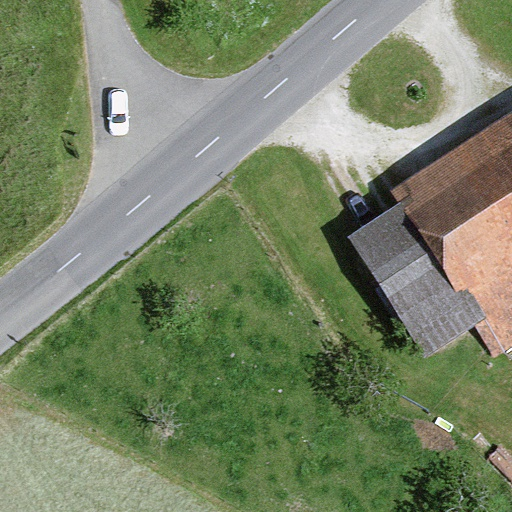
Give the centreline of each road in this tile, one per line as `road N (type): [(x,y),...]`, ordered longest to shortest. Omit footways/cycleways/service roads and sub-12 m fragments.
road 1 (tertiary): [(0,315),(377,0)]
road 2 (track): [(163,182),(100,0)]
